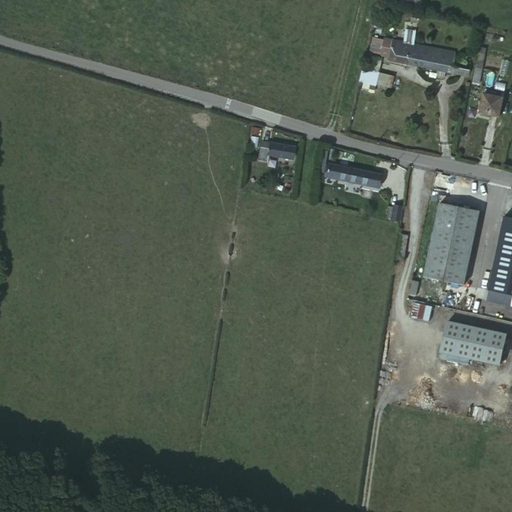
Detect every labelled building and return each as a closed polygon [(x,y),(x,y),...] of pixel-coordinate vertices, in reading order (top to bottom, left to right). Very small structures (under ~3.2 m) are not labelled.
[(381,55),(385,56),(387,47),(453,61),(453,53),(413,44),(415,33),(406,31),(404,42),(393,39),(392,41),(384,40),(381,55)] [(387,47),(385,56),(383,60),(436,71),(445,73),(465,77),(468,64),(453,61),(387,47)] [(381,58),(369,55),(361,79),(374,82),(381,58)] [(478,68),(473,67),(470,81),(476,83),(478,68)] [(499,96),(480,93),(477,113),(496,116),(499,96)] [(393,107),(364,101),(358,104),(357,112),(391,118),(393,107)] [(266,162),(267,156),(269,144),(260,142),(258,160),(266,162)] [(269,144),(267,156),(290,160),(292,148),(269,144)] [(326,149),(321,148),(316,169),(321,170),(322,163),(326,149)] [(323,175),(377,187),(380,175),(326,164),(324,171),(323,175)] [(420,277),(462,285),(477,211),(433,203),(432,209),(434,209),(420,277)] [(391,221),(398,222),(400,208),(393,207),(391,221)] [(487,291),(511,296),(511,218),(502,216),(487,291)] [(467,285),(478,287),(479,279),(469,277),(467,285)] [(413,304),(412,318),(431,320),(432,305),(413,304)] [(447,322),(440,353),(499,366),(505,336),(447,322)]
